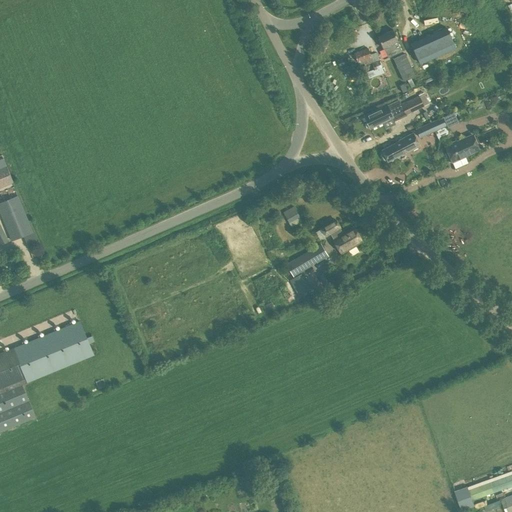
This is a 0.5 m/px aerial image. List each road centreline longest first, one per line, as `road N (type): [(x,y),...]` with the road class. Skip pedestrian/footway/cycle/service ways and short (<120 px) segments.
road 1 (unclassified): [(0,295),(287,165)]
road 2 (unclassified): [(511,323),(420,244),(351,167)]
